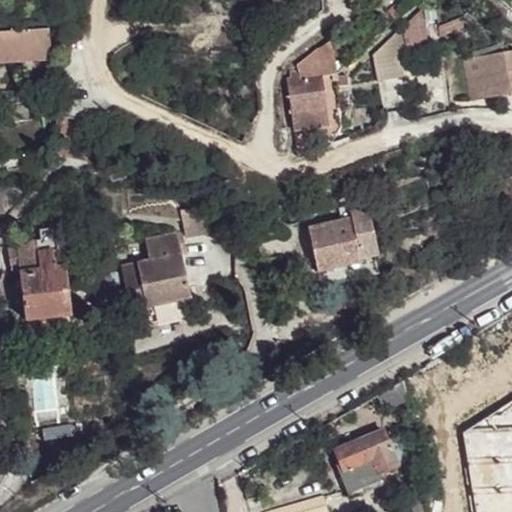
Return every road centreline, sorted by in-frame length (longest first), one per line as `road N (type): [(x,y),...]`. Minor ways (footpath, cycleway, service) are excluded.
road 1 (secondary): [(90,511),(511,271)]
road 2 (residential): [(511,120),(478,113),(319,165),(257,161)]
